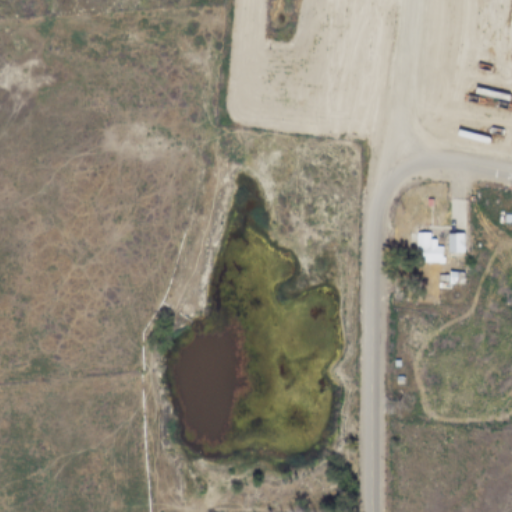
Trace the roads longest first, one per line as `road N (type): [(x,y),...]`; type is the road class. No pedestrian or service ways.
road 1 (residential): [(511,175),(433,163),(394,178),(371,206),(371,511)]
road 2 (residential): [(433,163),(412,147),(401,105),(412,0)]
